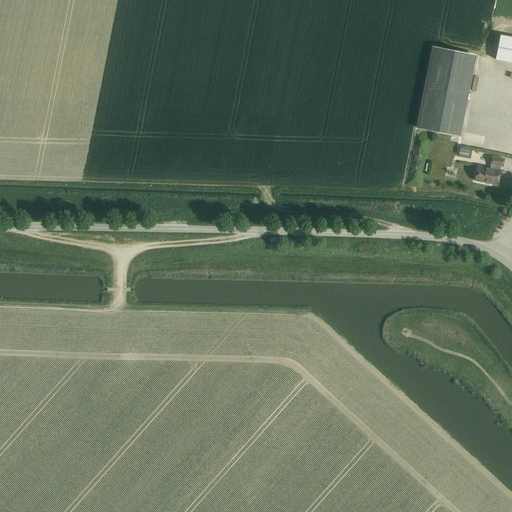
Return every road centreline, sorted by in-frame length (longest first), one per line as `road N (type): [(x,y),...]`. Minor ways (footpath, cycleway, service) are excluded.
road 1 (unclassified): [(511,266),(481,247),(425,236),(0,225)]
road 2 (track): [(409,334),(469,359),(511,405)]
